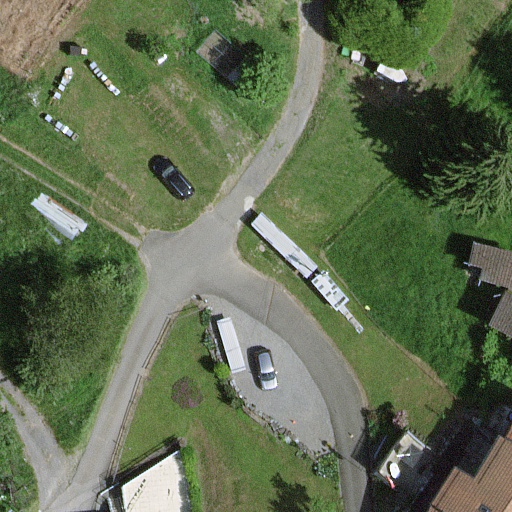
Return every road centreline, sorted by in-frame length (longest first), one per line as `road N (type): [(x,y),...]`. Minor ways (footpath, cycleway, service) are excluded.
road 1 (residential): [(71,511),(165,288),(192,274),(253,291),(321,354),(347,409),(360,511)]
road 2 (track): [(307,0),(309,46),(296,101),(220,222),(199,275)]
road 3 (track): [(192,274),(0,148)]
